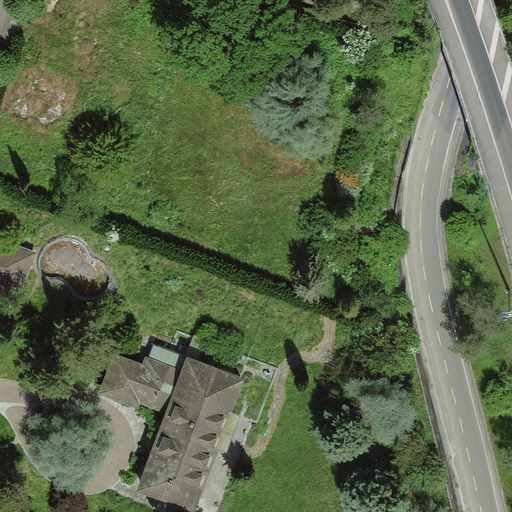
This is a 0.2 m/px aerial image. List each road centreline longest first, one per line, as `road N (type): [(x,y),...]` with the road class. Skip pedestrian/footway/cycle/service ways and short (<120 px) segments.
road 1 (primary): [(481,0),(432,163),(425,217),(429,270),(488,511)]
road 2 (motorway): [(457,0),(511,162)]
